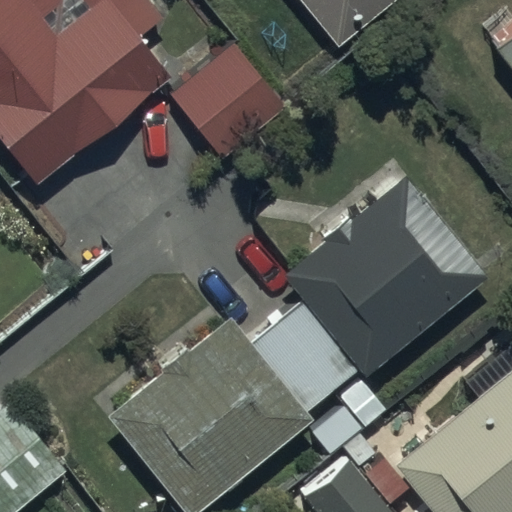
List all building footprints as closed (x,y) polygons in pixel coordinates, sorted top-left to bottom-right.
[(33,0),(0,0),(0,130),(30,168),(164,62),(134,24),(156,7),(150,0),(72,0),(49,19),(33,0)] [(302,0),(330,35),(374,0),(302,0)] [(511,22),(489,41),(511,69),(511,22)] [(225,29),(160,81),(216,151),(281,99),(225,29)] [(218,297),(96,402),(180,506),(305,404),(303,401),(352,361),(356,367),(479,267),(395,164),(274,263),(294,288),(244,329),(218,297)] [(511,343),(503,333),(456,370),(469,387),(387,451),(426,501),(413,511),(502,511),(511,504),(511,343)] [(8,391),(0,396),(0,505),(60,460),(8,391)] [(341,444),(293,481),(317,511),(396,511),(383,494),(403,479),(378,445),(355,463),(341,444)]
